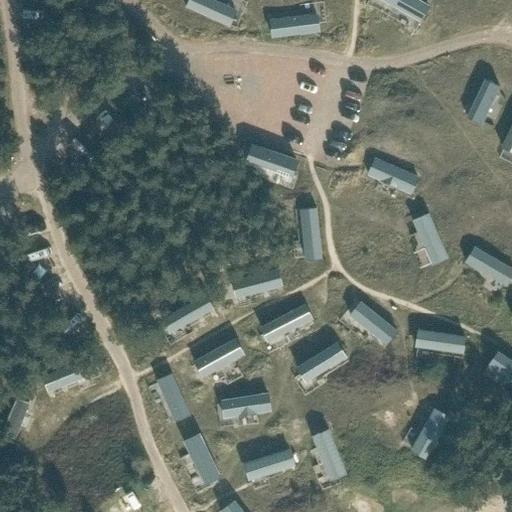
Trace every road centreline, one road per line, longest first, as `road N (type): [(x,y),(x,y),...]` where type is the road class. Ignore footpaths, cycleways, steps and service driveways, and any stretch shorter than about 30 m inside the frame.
road 1 (track): [(33,440),(337,269),(313,154)]
road 2 (track): [(337,269),(360,287),(511,352)]
road 3 (track): [(398,63),(418,73),(511,195)]
